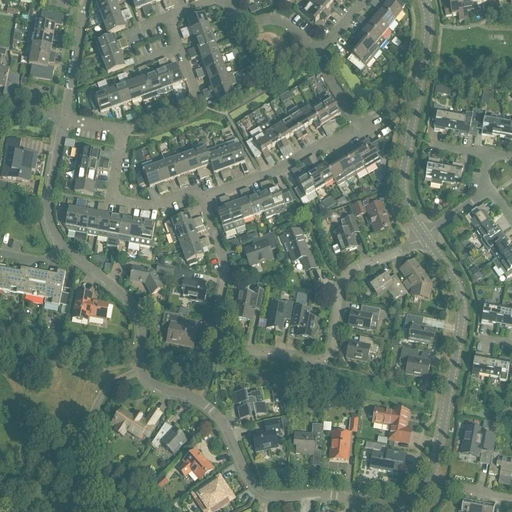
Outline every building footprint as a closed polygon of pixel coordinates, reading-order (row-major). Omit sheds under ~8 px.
[(107,0),(97,4),(100,12),(101,15),(118,9),(115,3),(122,0),(107,0)] [(131,0),(136,11),(142,9),(143,12),(145,18),(150,17),(143,0),(131,0)] [(153,12),(150,6),(156,3),(155,0),(143,0),(150,17),(154,15),(153,12)] [(170,9),(166,0),(155,0),(156,3),(162,1),(166,11),(170,9)] [(166,0),(170,9),(174,8),(171,0),(166,0)] [(325,12),(329,7),(320,0),(311,0),(309,4),(328,19),(330,16),(325,12)] [(386,0),(389,2),(382,10),(395,22),(403,13),(402,12),(401,11),(405,7),(396,0),(386,0)] [(445,17),(451,16),(451,17),(459,15),(460,22),(464,21),(459,0),(448,0),(450,7),(444,8),(445,17)] [(459,0),(464,21),(468,21),(466,14),(473,13),(470,0),(459,0)] [(470,0),(473,13),(474,12),(477,12),(476,5),(483,4),(481,0),(470,0)] [(481,0),(483,4),(489,3),(491,10),(495,9),(493,0),(481,0)] [(493,0),(495,9),(498,8),(497,2),(504,0),(503,0),(493,0)] [(315,24),(320,18),(325,22),(328,19),(309,4),(302,13),(315,24)] [(129,11),(125,12),(120,14),(119,12),(118,9),(101,15),(104,25),(131,15),(130,12),(129,11)] [(375,19),(389,30),(395,22),(382,10),(380,12),(375,19)] [(64,17),(42,13),(40,24),(53,27),(55,27),(61,28),(62,28),(64,17)] [(123,23),(132,19),(131,15),(104,25),(108,36),(125,29),(123,23)] [(188,22),(190,28),(180,32),(182,36),(208,26),(204,15),(188,22)] [(389,30),(375,19),(368,27),(382,38),(389,30)] [(368,23),(364,20),(360,25),(364,28),(363,28),(363,30),(364,32),(361,35),(375,47),(375,46),(380,51),(387,42),(382,38),(368,27),(366,25),(368,23)] [(52,32),(53,27),(40,24),(37,23),(37,24),(35,34),(59,39),(60,34),(52,32)] [(195,43),(212,36),(208,26),(182,36),(184,40),(193,37),(195,43)] [(59,39),(35,34),(33,45),(49,48),(50,42),(58,43),(59,39)] [(380,51),(375,46),(375,47),(361,35),(358,39),(363,44),(359,48),(373,59),(380,51)] [(189,56),(216,46),(212,36),(195,43),(197,48),(188,52),(189,56)] [(116,43),(113,37),(96,43),(100,54),(127,44),(125,40),(116,43)] [(119,52),(128,48),(127,44),(100,54),(104,64),(121,58),(119,52)] [(49,48),(33,45),(31,56),(55,60),(56,55),(48,53),(49,48)] [(191,60),(201,57),(203,63),(220,57),(216,46),(189,56),(191,60)] [(351,48),(347,52),(352,56),(346,63),(359,74),(365,67),(366,68),(373,59),(359,48),(356,52),(351,48)] [(45,69),(46,63),(54,65),(55,60),(31,56),(29,66),(32,67),(45,69)] [(197,77),(223,67),(220,57),(203,63),(205,69),(195,72),(197,77)] [(125,69),(125,68),(134,65),(133,60),(123,64),(121,58),(104,64),(108,75),(125,69)] [(170,69),(166,59),(162,61),(172,88),(183,83),(176,67),(170,69)] [(158,63),(161,72),(155,74),(163,94),(173,91),(172,88),(162,61),(158,63)] [(52,82),(54,70),(47,69),(48,69),(45,69),(32,67),(30,78),(52,82)] [(150,76),(146,67),(142,69),(152,95),(153,98),(163,94),(155,74),(150,76)] [(210,83),(227,77),(223,67),(197,77),(199,81),(208,77),(210,83)] [(253,67),(246,70),(249,80),(257,78),(253,67)] [(9,75),(9,72),(0,69),(0,86),(2,87),(2,89),(5,90),(8,75),(9,75)] [(138,70),(141,80),(136,82),(142,99),(152,95),(142,69),(140,69),(138,70)] [(3,97),(15,99),(19,77),(9,75),(8,75),(5,90),(3,97)] [(129,84),(126,75),(122,76),(131,103),(142,99),(136,82),(129,84)] [(236,85),(232,75),(227,77),(210,83),(212,89),(203,92),(204,97),(231,87),(236,85)] [(117,78),(121,87),(115,89),(121,106),(131,103),(122,76),(117,78)] [(109,92),(106,82),(102,84),(111,110),(121,106),(115,89),(109,92)] [(94,97),(101,114),(111,110),(102,84),(101,84),(97,85),(101,95),(94,97)] [(218,104),(235,98),(231,87),(204,97),(206,101),(215,97),(218,104)] [(340,116),(331,101),(328,95),(319,101),(322,106),(331,121),(340,116)] [(444,110),(438,109),(435,104),(432,121),(436,122),(434,131),(441,132),(441,131),(442,130),(452,132),(455,114),(444,112),(444,110)] [(313,112),(309,106),(299,112),(309,127),(313,124),(317,130),(321,127),(312,112),(313,112)] [(312,112),(321,127),(331,121),(322,106),(313,112),(312,112)] [(462,136),(469,137),(470,129),(476,130),(479,112),(474,111),(473,115),(466,113),(466,116),(455,114),(452,132),(462,133),(462,135),(462,136)] [(309,127),(299,112),(290,117),(303,138),(307,136),(304,130),(309,127)] [(481,136),(488,138),(489,135),(499,137),(503,119),(492,118),(492,115),(485,114),(481,136)] [(303,138),(290,117),(281,123),(290,138),(295,135),(298,141),(303,138)] [(509,139),(509,141),(511,141),(511,121),(503,119),(499,137),(509,139)] [(259,129),(271,149),(276,146),(280,152),(284,149),(271,128),(268,123),(259,129)] [(290,138),(281,123),(271,128),(284,149),(289,147),(285,141),(290,138)] [(255,160),(262,156),(265,161),(270,158),(267,152),(271,149),(259,129),(249,135),(252,140),(253,140),(246,144),(255,160)] [(21,142),(8,140),(5,153),(6,153),(2,178),(19,181),(29,183),(31,171),(35,171),(37,159),(33,159),(34,154),(24,152),(20,151),(21,142)] [(209,178),(205,168),(211,166),(208,158),(209,158),(207,152),(206,149),(204,143),(193,147),(195,153),(204,179),(209,178)] [(375,165),(380,162),(373,150),(368,153),(363,144),(358,147),(361,153),(357,155),(366,170),(375,165)] [(216,149),(228,181),(232,179),(229,169),(235,167),(228,150),(226,145),(216,149)] [(245,163),(239,146),(228,150),(235,167),(240,165),(244,175),(248,173),(245,164),(245,163)] [(101,154),(93,152),(93,149),(87,148),(86,151),(83,151),(78,150),(77,149),(75,161),(77,161),(108,167),(109,162),(99,160),(101,154)] [(220,173),(224,182),(228,181),(216,149),(207,152),(209,158),(208,158),(211,166),(214,175),(220,173)] [(366,170),(357,155),(351,158),(348,152),(344,155),(356,176),(366,170)] [(204,179),(195,153),(185,157),(191,174),(197,171),(200,181),(204,179)] [(338,166),(347,181),(356,176),(344,155),(339,158),(342,164),(338,166)] [(191,174),(185,157),(174,160),(184,187),(188,185),(185,176),(191,174)] [(184,187),(174,160),(164,164),(171,181),(176,179),(180,188),(184,187)] [(425,182),(431,183),(431,185),(442,187),(442,183),(446,166),(435,164),(436,162),(429,160),(425,182)] [(77,161),(75,172),(97,176),(98,169),(108,171),(108,167),(77,161)] [(156,186),(160,196),(164,194),(154,168),(152,162),(142,166),(144,172),(150,189),(156,186)] [(333,182),(337,187),(338,187),(347,181),(338,166),(333,169),(329,163),(325,166),(334,181),(333,182)] [(171,181),(164,164),(154,168),(164,194),(168,193),(165,183),(171,181)] [(463,167),(456,165),(456,168),(446,166),(442,183),(453,185),(455,179),(461,180),(463,167)] [(334,181),(325,166),(316,171),(325,187),(333,182),(334,181)] [(294,191),(300,201),(306,198),(308,202),(313,199),(311,195),(315,192),(305,175),(308,173),(305,169),(300,172),(302,176),(300,178),(301,180),(297,183),(300,188),(294,191)] [(308,173),(305,175),(315,192),(325,187),(316,171),(309,176),(308,173)] [(97,176),(75,172),(73,182),(77,183),(105,188),(105,184),(95,182),(97,176)] [(141,174),(134,176),(137,183),(138,186),(145,184),(141,174)] [(272,192),(268,182),(264,184),(276,216),(287,212),(285,209),(293,206),(288,190),(280,193),(278,190),(272,192)] [(75,194),(93,197),(94,191),(104,192),(105,188),(77,183),(75,194)] [(276,216),(264,184),(260,185),(263,195),(258,197),(264,214),(266,220),(276,216)] [(364,189),(355,195),(358,200),(368,196),(364,189)] [(264,214),(258,197),(252,199),(248,190),(244,191),(254,218),(264,214)] [(254,218),(244,191),(240,193),(243,202),(237,204),(243,221),(254,218)] [(245,227),(243,221),(237,204),(231,207),(228,197),(223,199),(235,231),(245,227)] [(331,198),(322,203),(326,211),(336,205),(334,203),(331,198)] [(347,204),(343,198),(334,203),(336,205),(337,207),(347,204)] [(216,212),(222,229),(224,235),(235,231),(223,199),(219,200),(223,210),(216,212)] [(389,225),(381,204),(374,207),(371,200),(358,205),(352,207),(356,218),(362,216),(368,214),(370,219),(366,221),(368,227),(373,225),(375,231),(374,232),(375,234),(386,230),(387,231),(391,229),(390,224),(389,225)] [(76,211),(69,209),(68,215),(63,215),(62,223),(68,232),(76,234),(82,202),(77,201),(76,211)] [(85,212),(86,202),(82,202),(76,234),(87,236),(91,214),(85,212)] [(99,205),(97,215),(91,214),(87,236),(97,238),(103,205),(99,205)] [(106,216),(108,206),(103,206),(103,205),(97,238),(108,240),(112,217),(106,216)] [(483,206),(465,219),(469,225),(471,224),(477,232),(491,222),(485,214),(487,212),(483,206)] [(120,209),(118,218),(112,217),(108,240),(118,242),(119,237),(124,209),(120,209)] [(127,220),(129,210),(124,209),(119,237),(130,239),(133,221),(127,220)] [(141,212),(139,222),(133,221),(130,239),(141,241),(146,213),(141,212)] [(148,224),(150,214),(146,213),(141,241),(152,243),(152,242),(155,226),(155,225),(148,224)] [(191,222),(189,216),(166,224),(170,235),(202,223),(201,219),(191,222)] [(338,246),(332,248),(335,255),(341,253),(341,254),(357,248),(352,235),(359,233),(353,218),(341,222),(344,231),(334,235),(338,246)] [(499,229),(497,230),(491,222),(477,232),(483,241),(481,242),(485,248),(503,235),(499,229)] [(202,223),(170,235),(174,245),(179,243),(196,237),(194,231),(204,227),(202,223)] [(311,253),(308,254),(300,231),(284,236),(284,237),(286,244),(286,245),(288,244),(291,252),(289,252),(293,264),(304,260),(309,271),(316,269),(311,253)] [(270,252),(279,248),(274,234),(258,239),(260,245),(254,247),(244,251),(250,268),(251,267),(251,266),(257,264),(257,265),(273,260),(270,252)] [(507,240),(503,235),(485,248),(488,253),(490,252),(496,260),(511,250),(505,242),(507,240)] [(183,253),(209,243),(208,239),(198,243),(196,237),(179,243),(183,253)] [(202,251),(211,248),(209,243),(183,253),(187,264),(188,263),(189,267),(197,264),(196,260),(204,258),(202,251)] [(461,244),(455,247),(464,261),(478,252),(473,245),(465,250),(461,244)] [(511,270),(511,251),(511,250),(496,260),(492,263),(498,272),(500,270),(507,280),(511,276),(511,271),(511,270)] [(420,270),(414,262),(401,271),(409,283),(405,285),(405,286),(408,291),(416,286),(418,289),(417,295),(428,296),(429,296),(431,286),(423,275),(422,275),(420,271),(420,270)] [(174,269),(158,266),(157,272),(157,274),(172,277),(174,269)] [(147,289),(152,296),(164,289),(154,272),(133,268),(131,280),(148,283),(150,287),(147,289)] [(171,286),(183,288),(183,290),(184,290),(183,297),(193,299),(192,302),(204,304),(207,294),(204,293),(206,284),(199,282),(199,284),(193,283),(195,273),(175,269),(171,286)] [(4,293),(22,296),(22,299),(24,299),(29,272),(21,270),(20,274),(6,272),(2,295),(4,296),(4,293)] [(61,286),(64,284),(65,274),(50,271),(50,275),(49,279),(45,300),(44,305),(59,308),(63,289),(61,289),(61,286)] [(50,275),(29,272),(24,299),(25,300),(26,297),(45,300),(49,279),(50,275)] [(390,280),(384,272),(368,283),(378,298),(388,291),(395,301),(406,293),(395,277),(390,280)] [(258,285),(256,297),(239,293),(236,312),(233,311),(231,319),(251,323),(253,312),(260,313),(265,287),(258,285)] [(72,319),(88,322),(89,318),(106,321),(108,305),(99,303),(98,304),(91,303),(93,296),(77,293),(72,319)] [(481,324),(488,326),(489,323),(499,325),(502,308),(491,306),(492,303),(485,302),(484,310),(481,324)] [(266,329),(275,331),(275,332),(278,333),(278,332),(282,332),(285,316),(291,317),(293,304),(287,303),(286,307),(271,305),(266,329)] [(380,311),(367,308),(366,308),(365,315),(360,314),(352,313),(349,328),(369,332),(371,322),(378,323),(380,311)] [(509,329),(511,330),(511,309),(502,308),(499,325),(509,327),(509,329)] [(292,327),(299,329),(298,337),(313,340),(316,320),(307,318),(308,311),(296,309),(292,327)] [(170,343),(191,347),(195,330),(181,327),(183,319),(165,315),(163,324),(173,326),(170,343)] [(435,330),(420,327),(422,320),(422,319),(407,317),(405,330),(410,331),(408,342),(432,346),(435,330)] [(350,343),(347,360),(367,363),(369,353),(376,355),(378,342),(365,339),(363,346),(358,345),(350,343)] [(400,349),(398,359),(400,359),(399,366),(408,367),(406,375),(426,379),(429,363),(417,361),(417,358),(416,357),(417,352),(400,349)] [(493,360),(482,358),(483,356),(483,355),(476,354),(472,376),(478,378),(479,375),(489,377),(493,360)] [(503,361),(493,360),(489,377),(500,379),(499,382),(506,383),(510,360),(503,359),(503,361)] [(271,393),(273,404),(280,403),(282,413),(289,411),(290,392),(280,394),(279,391),(271,393)] [(255,418),(267,416),(264,404),(261,405),(260,401),(261,401),(260,392),(251,394),(251,395),(247,396),(246,392),(235,395),(237,406),(241,405),(242,409),(238,409),(240,421),(252,419),(251,415),(255,414),(255,418)] [(394,413),(376,410),(374,424),(391,427),(389,441),(409,445),(411,431),(405,430),(408,414),(394,411),(394,413)] [(161,415),(153,411),(145,423),(141,420),(142,419),(142,417),(140,415),(138,416),(137,417),(136,417),(134,420),(131,418),(122,412),(116,421),(116,420),(111,427),(117,430),(116,431),(116,432),(123,436),(124,437),(127,432),(132,435),(134,431),(141,436),(142,435),(148,438),(154,428),(153,427),(161,415)] [(351,420),(350,433),(356,434),(358,421),(351,420)] [(253,435),(252,435),(256,457),(257,457),(256,451),(264,450),(264,452),(278,449),(278,450),(276,436),(280,435),(277,422),(265,424),(267,434),(262,435),(262,434),(253,435)] [(294,435),(294,445),(296,445),(296,455),(314,456),(321,457),(321,452),(316,452),(316,448),(321,448),(321,446),(323,426),(312,426),(312,436),(294,435)] [(188,442),(181,436),(182,436),(180,434),(175,430),(171,434),(164,428),(164,427),(151,446),(152,447),(153,449),(156,451),(161,445),(167,450),(166,450),(168,452),(168,451),(174,456),(188,442)] [(483,431),(468,428),(466,440),(464,440),(461,455),(471,457),(472,455),(478,456),(479,456),(480,448),(483,449),(483,452),(492,453),(495,437),(482,434),(483,431)] [(350,435),(333,433),(330,460),(347,462),(350,435)] [(373,450),(372,454),(370,469),(372,470),(372,466),(379,468),(379,471),(397,474),(398,468),(404,470),(406,456),(393,454),(393,456),(390,455),(390,453),(387,453),(387,456),(378,455),(379,452),(373,450)] [(184,463),(186,465),(179,471),(185,477),(191,471),(200,481),(213,470),(205,461),(205,462),(196,452),(184,463)] [(498,484),(510,486),(511,475),(511,460),(499,458),(499,455),(492,454),(489,474),(490,474),(500,476),(498,484)] [(220,477),(193,495),(204,511),(215,511),(235,499),(220,477)] [(168,483),(164,478),(155,486),(158,490),(168,483)] [(463,501),(461,511),(493,511),(495,507),(494,507),(464,501),(463,501)]
